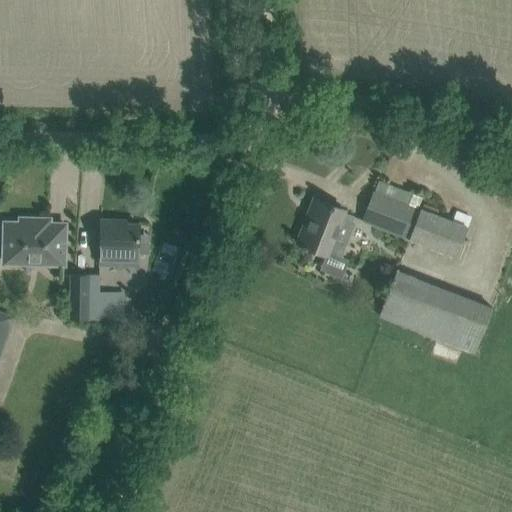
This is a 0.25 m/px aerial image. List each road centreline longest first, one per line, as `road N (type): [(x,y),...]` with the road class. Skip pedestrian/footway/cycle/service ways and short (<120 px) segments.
road 1 (track): [(108,511),(240,147)]
road 2 (track): [(240,147),(276,110),(324,104),(384,103),(511,137)]
road 3 (unclassified): [(0,141),(240,147)]
